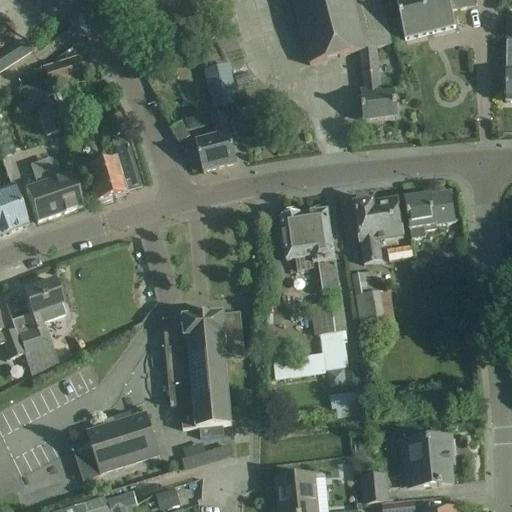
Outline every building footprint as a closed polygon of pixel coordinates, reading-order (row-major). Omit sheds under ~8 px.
[(376,50),(391,47),(379,0),(291,0),(309,68),(360,55),(376,50)] [(397,0),(394,1),(400,23),(405,43),(455,30),(452,13),(477,7),(475,0),(397,0)] [(169,40),(177,56),(203,43),(196,27),(169,40)] [(381,96),(376,50),(360,55),(364,93),(360,93),(364,124),(398,120),(395,94),(381,96)] [(42,72),(48,89),(80,79),(75,62),(42,72)] [(204,75),(213,111),(237,104),(228,69),(204,75)] [(37,113),(45,138),(59,134),(52,109),(37,113)] [(195,144),(203,175),(237,167),(224,116),(211,120),(216,138),(195,144)] [(170,131),(178,146),(189,140),(181,125),(170,131)] [(83,171),(93,206),(98,205),(99,207),(111,204),(110,201),(124,197),(123,196),(139,191),(124,142),(112,146),(117,161),(83,171)] [(25,193),(36,226),(82,210),(70,177),(53,183),(47,164),(29,170),(35,189),(25,193)] [(0,240),(25,231),(10,190),(0,193),(0,240)] [(432,198),(436,229),(455,226),(451,195),(432,198)] [(437,233),(436,229),(432,198),(405,202),(411,243),(416,242),(425,240),(424,234),(437,233)] [(354,208),(357,228),(364,269),(382,266),(379,246),(403,242),(397,203),(373,207),(373,205),(371,205),(367,201),(359,203),(356,208),(354,208)] [(323,298),(328,297),(339,296),(331,234),(328,214),(300,219),(300,217),(294,213),(286,214),(282,220),(282,221),(280,222),(286,265),(296,263),(297,274),(314,272),(314,267),(318,266),(323,298)] [(353,277),(362,332),(386,328),(376,274),(353,277)] [(22,295),(28,314),(30,318),(21,321),(27,337),(17,340),(24,359),(50,350),(42,327),(62,320),(58,308),(62,307),(54,284),(22,295)] [(339,296),(328,297),(329,306),(312,308),(316,339),(320,339),(322,358),(274,364),(276,383),(325,376),(325,374),(339,373),(338,363),(343,363),(341,346),(345,346),(344,335),(345,335),(339,296)] [(454,297),(434,299),(433,299),(436,327),(457,325),(454,297)] [(240,316),(225,318),(210,319),(210,314),(196,315),(197,320),(163,324),(171,411),(180,410),(182,433),(231,429),(226,363),(244,361),(240,316)] [(1,338),(0,336),(0,347),(3,347),(9,364),(22,360),(12,334),(1,338)] [(355,358),(357,375),(374,373),(371,356),(355,358)] [(131,416),(114,421),(116,427),(88,435),(93,452),(74,458),(83,486),(103,479),(102,477),(158,459),(145,417),(133,421),(131,416)] [(240,438),(196,452),(200,465),(244,451),(240,438)] [(450,441),(430,443),(402,445),(406,491),(450,487),(449,468),(453,468),(450,441)] [(192,480),(194,494),(213,492),(212,478),(192,480)] [(277,482),(280,511),(316,511),(313,479),(277,482)] [(361,481),(363,506),(387,504),(385,479),(361,481)] [(106,503),(109,511),(131,511),(130,509),(138,507),(134,494),(106,503)]
